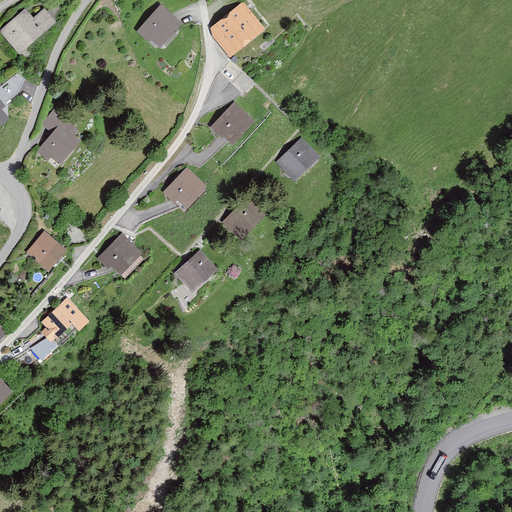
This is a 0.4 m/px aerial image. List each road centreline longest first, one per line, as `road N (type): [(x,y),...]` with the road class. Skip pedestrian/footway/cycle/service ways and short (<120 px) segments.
road 1 (residential): [(0,351),(184,137),(204,87),(203,13)]
road 2 (residential): [(88,0),(61,40),(8,177)]
road 3 (unclassified): [(426,511),(438,462),(464,434),(511,419)]
